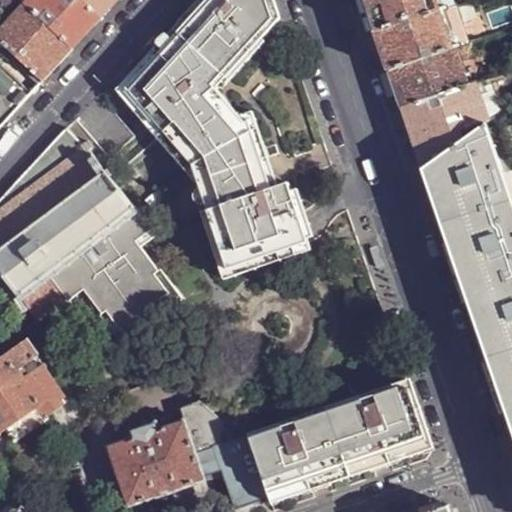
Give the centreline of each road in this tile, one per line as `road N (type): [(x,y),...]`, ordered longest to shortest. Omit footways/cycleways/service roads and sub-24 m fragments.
road 1 (tertiary): [(322,0),(485,464)]
road 2 (residential): [(159,0),(0,183)]
road 3 (residential): [(341,511),(485,464)]
